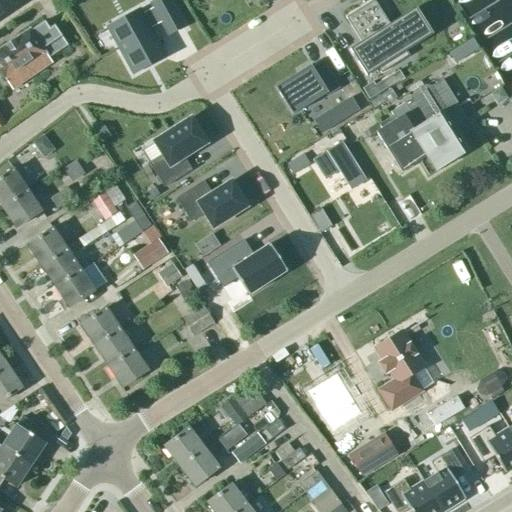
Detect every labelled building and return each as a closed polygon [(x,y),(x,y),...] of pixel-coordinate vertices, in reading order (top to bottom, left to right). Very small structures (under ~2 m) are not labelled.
[(139,10),(108,27),(133,73),(164,56),(149,27),(161,21),(168,34),(183,27),(167,0),(155,0),(151,3),(154,8),(142,15),(139,10)] [(373,0),(372,0),(345,17),(361,41),(349,49),(366,76),(377,68),(380,73),(408,56),(405,51),(432,34),(415,7),(388,24),(373,0)] [(54,24),(49,28),(44,21),(30,30),(29,29),(0,48),(0,72),(11,89),(51,62),(48,58),(68,44),(54,24)] [(310,65),(274,87),(291,115),(325,94),(326,96),(339,88),(322,61),(312,68),(310,65)] [(372,82),(362,88),(369,98),(403,77),(398,70),(374,85),(372,82)] [(381,130),(375,133),(385,148),(390,145),(404,168),(419,159),(428,174),(466,150),(451,128),(458,123),(454,116),(456,115),(457,114),(458,112),(458,111),(458,109),(457,107),(459,106),(445,85),(444,86),(443,85),(441,84),(440,84),(438,84),(436,84),(435,83),(389,112),(391,115),(377,124),(381,130)] [(351,98),(331,110),(338,122),(358,110),(351,98)] [(149,164),(164,187),(190,170),(182,157),(205,143),(190,119),(154,141),(154,142),(163,155),(149,164)] [(95,131),(102,141),(112,134),(105,124),(95,131)] [(340,142),(312,160),(313,161),(314,161),(325,179),(338,170),(350,189),(364,180),(365,181),(366,181),(341,141),(340,142)] [(74,161),(82,172),(102,159),(95,148),(74,161)] [(12,168),(0,176),(0,205),(1,206),(26,190),(12,168)] [(65,168),(36,182),(46,202),(75,188),(65,168)] [(176,198),(190,221),(204,213),(213,226),(245,206),(230,182),(211,194),(203,181),(176,198)] [(1,206),(15,228),(40,211),(26,190),(1,206)] [(125,207),(141,231),(151,225),(135,201),(125,207)] [(308,216),(318,234),(331,226),(321,209),(308,216)] [(78,239),(83,247),(123,220),(118,212),(78,239)] [(51,227),(26,244),(40,265),(65,248),(51,227)] [(132,255),(142,270),(167,254),(157,239),(132,255)] [(243,240),(207,263),(222,287),(238,277),(249,294),(284,272),(267,245),(252,254),(243,240)] [(65,248),(40,265),(54,286),(79,269),(65,248)] [(156,274),(165,287),(181,277),(172,264),(156,274)] [(54,286),(68,307),(93,290),(79,269),(54,286)] [(0,289),(5,294),(12,288),(0,275),(0,289)] [(202,306),(182,319),(193,336),(213,323),(202,306)] [(105,307),(79,324),(93,345),(119,328),(105,307)] [(119,328),(93,345),(107,366),(133,349),(119,328)] [(420,390),(409,372),(422,365),(402,333),(376,350),(395,380),(379,390),(391,409),(420,390)] [(133,349),(107,366),(121,387),(147,370),(133,349)] [(0,371),(0,402),(21,388),(7,367),(0,371)] [(335,376),(307,393),(315,405),(313,407),(322,421),(324,419),(332,432),(360,415),(335,376)] [(252,386),(235,399),(247,417),(265,404),(252,386)] [(232,397),(221,405),(236,425),(247,417),(232,397)] [(468,432),(485,421),(478,409),(461,420),(468,432)] [(15,424),(0,446),(29,465),(44,443),(29,433),(34,425),(21,416),(16,424),(15,424)] [(277,420),(261,433),(267,441),(284,428),(277,420)] [(488,426),(468,438),(483,462),(494,455),(505,473),(511,468),(511,434),(508,428),(494,436),(488,426)] [(187,427),(163,445),(178,466),(203,447),(187,427)] [(231,452),(239,463),(265,444),(256,433),(231,452)] [(396,456),(383,433),(348,454),(361,477),(396,456)] [(293,452),(288,444),(274,453),(280,461),(281,461),(288,469),(305,456),(298,448),(293,452)] [(0,482),(3,478),(15,486),(29,465),(0,446),(0,445),(0,482)] [(178,466),(194,486),(218,468),(203,447),(178,466)] [(436,472),(423,481),(442,511),(465,498),(450,475),(461,468),(450,450),(430,462),(436,472)] [(306,457),(298,463),(305,473),(313,467),(306,457)] [(267,468),(275,479),(285,471),(277,461),(267,468)] [(300,482),(298,483),(307,494),(311,501),(319,511),(346,511),(340,504),(331,491),(328,488),(315,471),(314,472),(300,482)] [(403,479),(383,491),(395,511),(402,511),(409,508),(410,511),(442,511),(423,481),(409,489),(403,479)] [(230,483),(206,502),(213,511),(234,511),(246,504),(230,483)]
